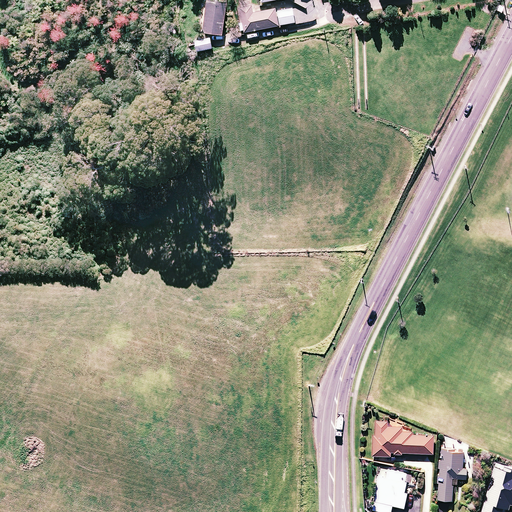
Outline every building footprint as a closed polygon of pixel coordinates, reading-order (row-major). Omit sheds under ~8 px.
[(203,35),(217,36),(216,43),(227,44),(228,38),(222,37),(226,4),(207,1),(203,35)] [(278,12),(278,9),(253,14),(251,7),(239,9),(244,34),(296,24),(293,9),(278,12)] [(213,49),(211,39),(195,42),(197,52),(213,49)] [(391,457),(391,454),(394,454),(394,455),(402,455),(402,453),(433,455),(433,435),(410,434),(410,432),(402,432),(402,428),(389,427),(390,422),(374,421),(373,456),(391,457)] [(464,454),(440,452),(437,484),(439,485),(437,501),(452,502),(454,479),(466,480),(467,469),(463,468),(464,454)] [(511,505),(511,470),(504,468),(504,471),(494,468),(481,511),(502,511),(503,509),(508,511),(510,505),(511,505)] [(407,474),(380,469),(372,511),(378,511),(391,511),(392,506),(404,509),(407,494),(404,493),(407,474)]
